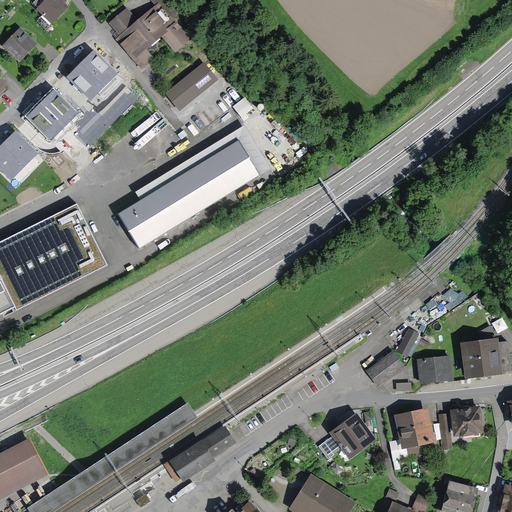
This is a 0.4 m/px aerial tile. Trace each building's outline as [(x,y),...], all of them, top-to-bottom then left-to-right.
[(34,0),(32,2),(37,7),(36,8),(52,23),(69,6),(64,2),(66,0),(34,0)] [(150,0),(155,5),(138,20),(127,7),(109,23),(116,31),(112,34),(116,38),(115,38),(142,70),(155,58),(147,49),(161,36),(175,52),(191,38),(176,20),(175,21),(173,18),(179,13),(168,0),(150,0)] [(20,62),(38,43),(20,26),(2,45),(20,62)] [(117,74),(93,50),(67,77),(91,101),(117,74)] [(179,111),(218,79),(204,61),(165,93),(179,111)] [(0,97),(8,89),(5,86),(7,84),(0,77),(0,97)] [(78,113),(53,88),(25,116),(50,140),(78,113)] [(234,101),(242,114),(255,106),(247,93),(234,101)] [(152,123),(160,131),(170,122),(160,110),(155,115),(153,112),(132,131),(137,136),(152,123)] [(134,191),(140,201),(239,141),(259,174),(270,168),(244,125),(134,191)] [(37,154),(15,130),(1,145),(24,166),(37,154)] [(140,201),(118,214),(139,249),(260,176),(259,174),(239,141),(140,201)] [(0,169),(11,180),(24,166),(1,145),(0,146),(0,169)] [(8,190),(0,193),(0,210),(15,204),(8,190)] [(108,266),(77,204),(0,242),(0,314),(15,307),(16,311),(108,266)] [(495,334),(497,333),(492,324),(478,331),(482,338),(492,337),(496,335),(495,334)] [(407,357),(419,333),(408,328),(396,352),(407,357)] [(474,383),(473,377),(502,373),(502,374),(506,374),(506,371),(511,371),(508,340),(499,341),(498,336),(492,337),(482,338),(460,341),(465,378),(467,378),(468,384),(474,383)] [(377,386),(405,366),(395,353),(394,350),(366,371),(377,386)] [(454,379),(451,354),(417,358),(419,383),(454,379)] [(412,390),(411,382),(396,382),(396,391),(412,390)] [(29,510),(30,511),(51,511),(197,417),(194,412),(188,402),(27,507),(29,510)] [(454,436),(459,435),(459,437),(479,434),(479,432),(484,432),(480,404),(450,409),(454,436)] [(438,450),(428,407),(394,414),(402,448),(405,447),(408,457),(438,450)] [(329,431),(332,436),(318,446),(328,459),(334,454),(333,453),(340,447),(349,459),(377,439),(356,411),(329,431)] [(442,450),(452,449),(448,413),(438,414),(442,450)] [(183,481),(215,460),(214,457),(236,442),(227,429),(225,425),(202,440),(201,439),(169,460),(170,461),(164,464),(167,468),(176,482),(181,478),(183,481)] [(0,498),(49,473),(30,436),(0,451),(0,498)] [(349,511),(356,501),(311,473),(309,475),(288,508),(294,511),(349,511)] [(472,511),(479,487),(449,479),(440,511),(472,511)] [(496,511),(511,511),(511,484),(505,483),(496,511)] [(389,488),(385,496),(395,501),(399,493),(389,488)] [(136,499),(135,499),(137,502),(140,507),(150,501),(149,500),(146,494),(145,493),(136,499)] [(417,495),(411,509),(417,511),(419,511),(424,511),(429,500),(417,495)] [(236,511),(232,507),(225,511),(261,511),(250,499),(236,511)] [(416,511),(417,511),(411,509),(392,500),(386,511),(416,511)]
